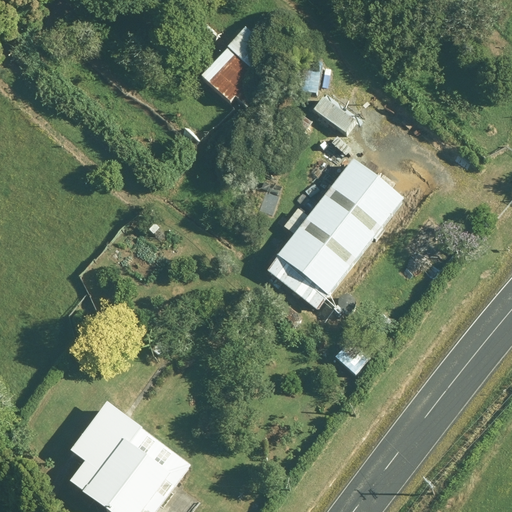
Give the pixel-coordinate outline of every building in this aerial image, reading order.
[(270,90),(229,54),(203,84),(244,120),(270,90)] [(357,125),(324,102),(314,116),(346,139),(357,125)] [(404,207),(355,168),(311,223),(299,214),(285,231),(296,240),(268,276),(318,316),(404,207)] [(350,346),(335,365),(358,383),(373,365),(350,346)] [(103,426),(77,461),(93,473),(77,495),(100,511),(145,511),(172,477),(103,426)]
